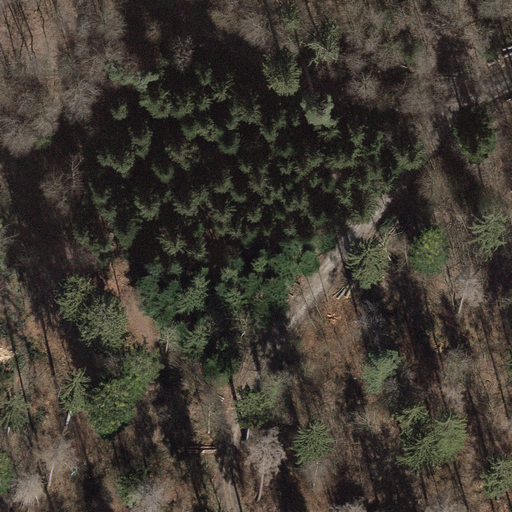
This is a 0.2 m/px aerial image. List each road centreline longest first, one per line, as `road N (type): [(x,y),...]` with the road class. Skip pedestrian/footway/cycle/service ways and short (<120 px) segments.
road 1 (track): [(230,511),(231,434),(263,361),(437,134),(511,80)]
road 2 (track): [(464,109),(360,93),(235,44),(167,0)]
